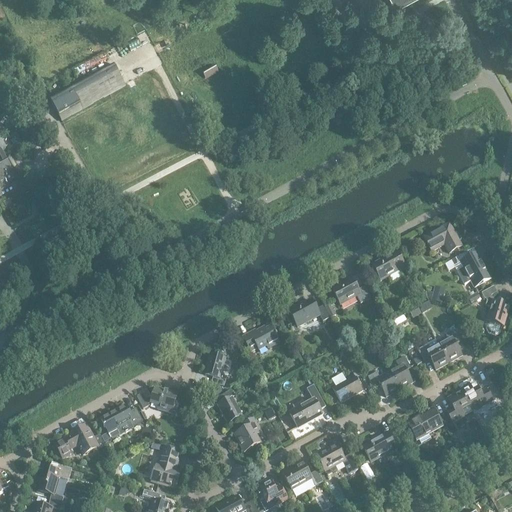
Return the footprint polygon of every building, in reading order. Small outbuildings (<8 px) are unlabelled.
[(215,60),(197,69),(203,82),(221,73),(215,60)] [(113,65),(49,100),(61,122),(93,105),(93,103),(103,98),(104,99),(125,87),(113,65)] [(12,160),(10,155),(5,158),(2,152),(9,149),(0,133),(0,132),(0,153),(3,159),(0,160),(0,197),(25,183),(23,179),(18,181),(12,168),(16,166),(12,160)] [(10,200),(4,204),(7,210),(14,207),(10,200)] [(424,239),(431,253),(444,245),(450,255),(454,252),(457,258),(463,255),(460,249),(462,248),(449,225),(424,239)] [(406,270),(396,252),(389,256),(390,258),(372,268),(380,281),(388,277),(391,283),(401,278),(399,274),(406,270)] [(460,262),(463,268),(457,272),(464,285),(471,282),(474,288),(474,287),(490,279),(491,280),(477,253),(460,262)] [(332,292),(340,307),(356,298),(360,305),(371,299),(364,288),(358,292),(351,279),(344,282),(345,285),(332,292)] [(436,287),(432,301),(442,304),(446,291),(436,287)] [(494,302),(491,297),(497,294),(494,287),(481,294),(485,300),(486,300),(487,301),(485,307),(491,309),(487,323),(488,323),(488,322),(490,323),(489,326),(489,328),(489,330),(491,331),(493,332),(495,333),(497,332),(498,331),(499,329),(500,327),(500,326),(502,326),(502,327),(508,306),(508,307),(494,303),(494,302)] [(478,294),(469,299),(472,304),(481,299),(478,294)] [(289,313),(297,328),(319,316),(323,323),(329,320),(329,319),(335,316),(328,305),(323,308),(313,313),(308,304),(300,308),(299,307),(289,313)] [(243,338),(251,353),(257,349),(259,352),(267,348),(268,350),(279,343),(276,338),(277,338),(276,336),(275,336),(271,329),(263,333),(262,330),(251,337),(250,334),(243,338)] [(449,342),(439,347),(449,364),(462,358),(455,346),(461,343),(454,331),(445,336),(449,342)] [(439,347),(436,342),(417,351),(424,363),(429,360),(436,372),(449,364),(439,347)] [(213,378),(211,384),(224,388),(227,378),(220,376),(225,360),(210,356),(205,376),(213,378)] [(399,369),(389,374),(399,392),(412,385),(405,373),(411,370),(405,358),(395,363),(399,369)] [(386,399),(399,392),(389,374),(380,379),(377,374),(368,379),(374,390),(379,387),(386,399)] [(336,398),(340,405),(350,400),(349,399),(353,397),(353,398),(363,393),(354,378),(333,389),(337,397),(336,398)] [(475,385),(461,393),(469,408),(477,404),(480,409),(492,402),(486,390),(480,394),(475,385)] [(307,391),(311,399),(313,402),(307,406),(305,402),(294,408),(296,412),(292,414),(300,427),(322,415),(320,411),(325,408),(314,387),(307,391)] [(137,399),(143,411),(149,407),(148,405),(151,404),(150,405),(159,408),(158,411),(171,415),(172,412),(176,413),(178,407),(176,403),(175,403),(177,395),(168,393),(168,394),(164,393),(164,392),(155,389),(152,398),(151,398),(146,401),(143,395),(137,399)] [(216,389),(209,393),(212,398),(219,395),(216,389)] [(217,407),(228,426),(242,418),(232,399),(235,398),(231,391),(215,400),(218,406),(217,407)] [(469,408),(461,393),(447,400),(452,409),(446,412),(453,424),(465,417),(462,412),(469,408)] [(126,408),(101,421),(109,434),(102,438),(105,444),(119,436),(115,430),(129,423),(132,428),(143,423),(136,410),(129,414),(126,408)] [(418,416),(408,422),(421,446),(431,441),(428,435),(442,428),(433,412),(420,419),(418,416)] [(234,437),(243,454),(260,445),(254,433),(259,431),(253,419),(242,425),(245,431),(234,437)] [(87,455),(98,448),(99,450),(105,447),(99,436),(93,439),(86,427),(75,433),(76,435),(55,447),(62,460),(71,455),(69,451),(81,444),(87,455)] [(454,427),(449,429),(451,435),(457,432),(454,427)] [(143,429),(142,439),(149,440),(151,430),(143,429)] [(362,448),(371,463),(388,453),(389,455),(397,452),(387,434),(380,438),(381,440),(363,449),(363,448),(362,448)] [(455,445),(450,448),(454,456),(459,453),(455,445)] [(330,451),(317,459),(325,474),(325,473),(327,477),(337,471),(335,468),(342,464),(349,476),(358,471),(350,456),(343,459),(336,446),(329,449),(330,451)] [(157,468),(152,483),(174,490),(179,475),(172,473),(175,463),(177,464),(180,454),(164,449),(161,459),(163,460),(161,469),(157,468)] [(418,459),(411,463),(414,470),(422,466),(418,459)] [(44,469),(37,492),(51,495),(50,501),(61,505),(63,499),(54,496),(59,479),(68,482),(72,470),(52,464),(50,471),(44,469)] [(297,470),(283,477),(291,492),(311,481),(315,488),(324,484),(317,472),(309,476),(302,464),(295,467),(297,470)] [(276,507),(287,500),(284,494),(281,488),(275,492),(274,491),(273,490),(272,490),(271,490),(269,487),(271,486),(268,480),(253,489),(261,503),(265,501),(267,505),(273,502),(276,507)] [(0,493),(2,493),(2,491),(9,488),(6,483),(0,486),(0,493)] [(144,491),(142,498),(153,501),(149,511),(166,511),(168,505),(164,504),(166,498),(144,491)] [(369,494),(362,498),(366,505),(373,501),(369,494)] [(246,511),(257,511),(252,502),(243,507),(237,497),(228,502),(229,503),(225,505),(225,504),(215,509),(216,511),(245,511),(246,511)] [(60,511),(62,505),(61,505),(50,501),(48,508),(34,504),(32,511),(50,511),(51,510),(59,511),(60,511)] [(292,501),(287,504),(291,511),(296,508),(292,501)]
